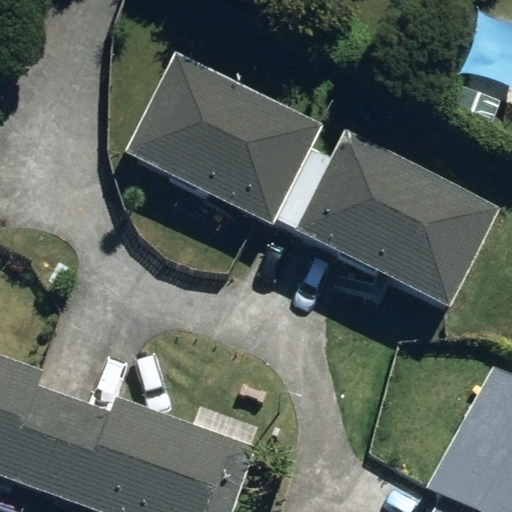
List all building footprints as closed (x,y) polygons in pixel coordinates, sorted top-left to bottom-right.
[(261,233),(274,240),(310,166),(297,160),(307,141),(163,70),(112,173),(256,244),(261,233)] [(435,127),(477,141),(488,112),(446,96),(435,127)] [(310,166),(274,240),(287,246),(282,256),(435,331),(486,228),(331,153),(323,172),(310,166)] [(0,499),(32,511),(64,418),(24,404),(29,389),(0,379),(0,499)] [(511,511),(511,402),(481,385),(412,510),(415,511),(511,511)] [(64,418),(32,511),(35,511),(224,511),(242,462),(105,416),(100,430),(64,418)]
